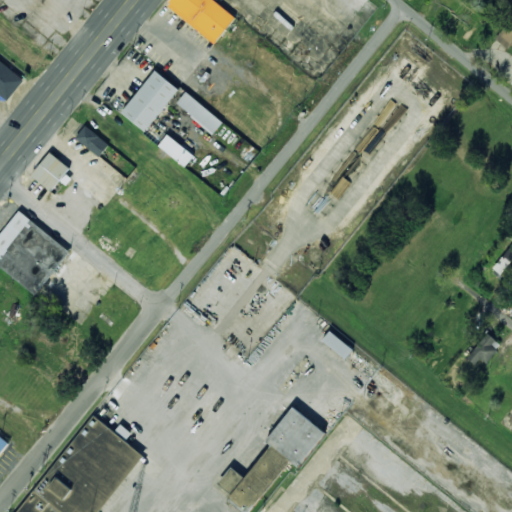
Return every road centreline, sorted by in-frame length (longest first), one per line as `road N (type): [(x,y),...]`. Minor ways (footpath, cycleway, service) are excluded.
road 1 (residential): [(0,507),(405,7)]
road 2 (primary): [(0,168),(135,0)]
road 3 (residential): [(160,308),(0,176)]
road 4 (residential): [(511,95),(396,0)]
